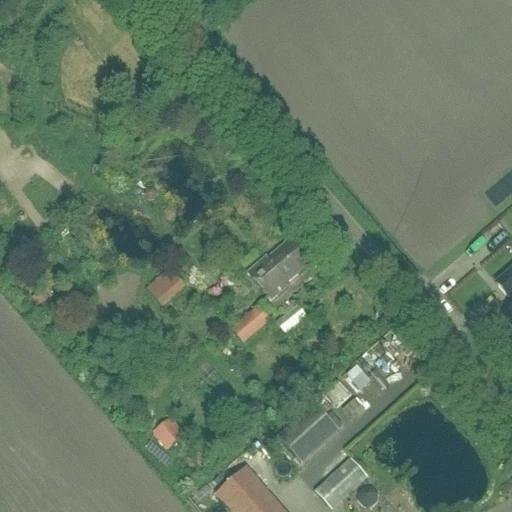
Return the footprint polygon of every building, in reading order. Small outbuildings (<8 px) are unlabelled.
[(284,288),(310,267),(291,243),(265,264),(264,263),(247,276),(271,303),(286,290),(284,288)] [(507,301),(511,296),(511,271),(494,286),(507,301)] [(163,311),(183,293),(171,279),(151,298),(163,311)] [(243,346),(273,320),(262,308),(232,334),(243,346)] [(279,325),(285,335),(311,321),(305,311),(279,325)] [(358,393),(373,384),(362,366),(347,374),(358,393)] [(328,390),(338,409),(353,402),(343,383),(328,390)] [(338,434),(313,407),(276,441),(301,468),(338,434)] [(153,432),(169,453),(186,440),(169,419),(153,432)] [(333,511),(367,482),(350,464),(314,496),(328,511),(333,511)] [(279,511),(246,473),(216,498),(227,511),(279,511)]
